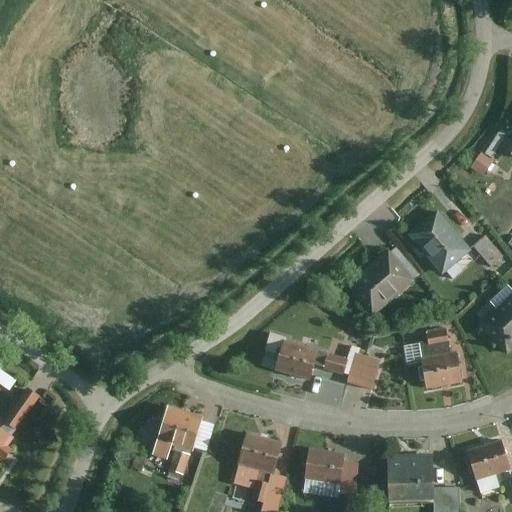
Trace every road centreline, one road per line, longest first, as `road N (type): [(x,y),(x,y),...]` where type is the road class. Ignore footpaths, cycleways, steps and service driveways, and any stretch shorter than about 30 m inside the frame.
road 1 (residential): [(485,38),(475,102),(381,204),(157,373)]
road 2 (residential): [(511,404),(416,424),(345,421),(157,373)]
road 3 (residential): [(109,411),(0,337)]
